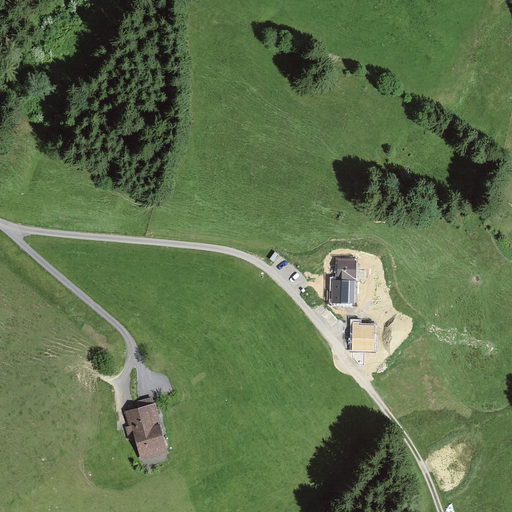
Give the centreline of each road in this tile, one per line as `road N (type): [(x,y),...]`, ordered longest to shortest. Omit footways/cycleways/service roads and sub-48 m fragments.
road 1 (track): [(441,511),(406,436),(335,341),(280,279),(244,255),(9,231)]
road 2 (track): [(143,371),(128,335),(0,225)]
